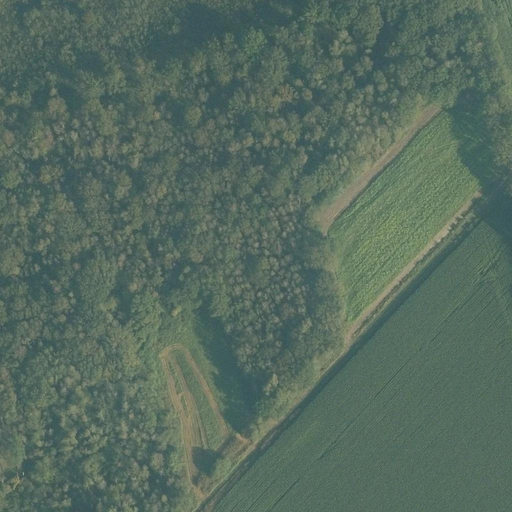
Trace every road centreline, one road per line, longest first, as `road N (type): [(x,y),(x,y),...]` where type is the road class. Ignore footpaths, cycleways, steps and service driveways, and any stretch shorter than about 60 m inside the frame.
road 1 (track): [(511,178),(197,511)]
road 2 (track): [(458,0),(511,160)]
road 3 (track): [(305,35),(437,0)]
